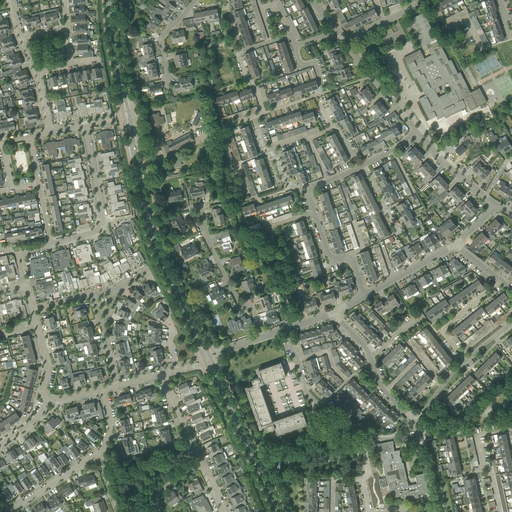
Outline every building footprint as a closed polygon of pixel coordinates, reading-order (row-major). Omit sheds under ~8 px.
[(173,6),(175,3),(171,0),(166,0),(165,2),(167,5),(165,8),(172,13),(176,8),(173,6)] [(446,8),(441,0),(440,1),(440,2),(437,4),(441,11),(446,8)] [(451,6),(448,0),(441,0),(446,8),(451,6)] [(305,7),(304,5),(303,3),(304,3),(302,1),(294,5),(297,10),(305,7)] [(339,7),(337,1),(329,4),(331,10),(333,9),(339,7)] [(85,9),(84,6),(84,5),(80,6),(74,6),(74,13),(80,12),(80,16),(85,15),(85,16),(88,15),(88,11),(85,9)] [(496,10),(494,5),(486,7),(488,13),(495,11),(496,10)] [(310,12),(309,10),(307,7),(302,9),(300,11),(302,16),(310,12)] [(60,16),(59,10),(58,8),(49,10),(52,22),(56,21),(56,20),(58,20),(57,17),(60,16)] [(172,13),(165,8),(162,11),(157,8),(154,11),(161,17),(163,15),(168,18),(172,13)] [(213,19),(211,8),(208,9),(208,10),(205,11),(207,20),(207,23),(213,22),(213,19)] [(213,8),(211,8),(213,19),(213,22),(219,21),(219,18),(217,9),(213,9),(213,8)] [(378,17),(376,12),(374,9),(369,11),(373,20),(378,17)] [(49,10),(40,12),(40,14),(42,21),(45,20),(46,23),(48,22),(48,23),(52,22),(49,10)] [(241,10),(238,11),(234,12),(235,16),(234,16),(234,18),(243,15),(241,10)] [(478,10),(473,12),(474,14),(469,17),(470,20),(473,18),(475,17),(480,16),(478,10)] [(159,19),(161,17),(154,11),(150,16),(153,18),(151,21),(158,27),(162,21),(159,19)] [(201,21),(199,11),(196,11),(197,13),(193,14),(194,18),(195,24),(196,26),(198,26),(198,23),(201,23),(201,21)] [(373,20),(369,11),(363,14),(367,22),(373,20)] [(497,16),(495,11),(488,13),(487,13),(489,19),(497,16)] [(312,18),(311,15),(311,14),(310,12),(302,16),(300,17),(301,20),(304,19),(305,21),(312,18)] [(433,32),(426,17),(423,12),(412,18),(414,23),(411,25),(422,47),(426,45),(436,39),(432,32),(433,32)] [(42,21),(40,14),(35,16),(35,17),(32,18),(34,26),(38,26),(37,25),(40,24),(39,21),(42,21)] [(362,25),(358,17),(357,14),(355,15),(355,16),(356,18),(353,20),(357,28),(362,25)] [(367,22),(363,14),(358,17),(362,25),(367,22)] [(85,19),(85,16),(85,15),(80,16),(74,16),(75,23),(81,22),(81,26),(86,25),(86,26),(89,25),(89,21),(86,18),(85,19)] [(245,21),(243,15),(234,18),(235,21),(236,20),(238,24),(245,21)] [(34,26),(32,18),(28,19),(27,16),(22,17),(23,24),(26,23),(27,27),(30,26),(30,27),(34,26)] [(499,22),(497,16),(489,19),(485,20),(486,23),(489,22),(490,25),(499,22)] [(316,23),(315,21),(314,21),(312,18),(305,21),(308,27),(316,23)] [(347,22),(342,25),(343,27),(344,27),(346,30),(350,28),(351,31),(357,28),(353,20),(347,22)] [(154,32),(158,27),(151,21),(148,24),(145,23),(142,27),(149,33),(151,30),(154,32)] [(247,27),(245,21),(238,24),(239,27),(237,27),(238,30),(247,27)] [(500,28),(499,22),(490,25),(492,30),(500,28)] [(318,29),(316,26),(317,25),(316,23),(308,27),(310,32),(318,29)] [(9,31),(9,29),(8,26),(8,25),(0,27),(0,36),(4,36),(4,33),(9,31)] [(86,29),(86,26),(86,25),(81,26),(75,26),(76,33),(82,32),(82,36),(87,35),(88,35),(90,35),(90,31),(87,28),(86,29)] [(249,32),(247,27),(238,30),(239,32),(240,32),(241,35),(249,32)] [(492,30),(489,31),(491,37),(494,36),(502,34),(500,28),(492,30)] [(186,41),(184,30),(174,32),(171,36),(173,44),(186,41)] [(251,38),(249,32),(241,35),(243,38),(241,39),(242,41),(251,38)] [(504,39),(502,34),(494,36),(496,42),(497,43),(503,41),(503,40),(504,39)] [(78,36),(76,36),(77,43),(80,42),(83,42),(83,46),(88,45),(91,45),(91,41),(88,38),(88,35),(87,35),(82,36),(78,36)] [(13,42),(13,41),(12,39),(11,38),(11,37),(5,39),(4,36),(0,36),(0,43),(0,44),(0,43),(0,47),(0,48),(13,42)] [(253,44),(251,39),(251,38),(242,41),(243,43),(244,43),(245,46),(253,44)] [(470,110),(486,102),(479,88),(470,93),(467,86),(460,72),(457,73),(451,60),(448,61),(442,47),(438,40),(437,41),(436,39),(426,45),(431,55),(431,56),(424,59),(423,57),(420,50),(403,58),(414,79),(416,78),(425,95),(418,99),(425,113),(429,120),(436,116),(438,119),(444,116),(445,118),(466,107),(468,106),(470,110)] [(148,40),(138,42),(139,48),(143,48),(144,51),(152,50),(151,43),(150,43),(148,44),(148,41),(148,40)] [(287,47),(287,44),(285,45),(284,41),(277,44),(278,50),(287,47)] [(10,50),(15,48),(14,46),(15,45),(14,43),(13,43),(13,42),(0,48),(2,51),(3,50),(5,55),(11,53),(10,50)] [(88,48),(88,45),(83,46),(77,46),(78,52),(84,52),(84,57),(93,57),(93,51),(91,51),(91,50),(89,48),(88,48)] [(288,53),(287,49),(288,49),(287,47),(278,50),(276,51),(278,56),(280,55),(288,53)] [(154,56),(152,50),(144,51),(145,55),(141,56),(142,62),(151,60),(151,57),(154,56)] [(244,58),(245,61),(254,57),(252,52),(244,54),(245,58),(244,58)] [(345,62),(343,56),(342,56),(341,53),(337,55),(336,52),(329,54),(331,59),(334,58),(336,64),(333,65),(334,69),(337,68),(337,67),(342,65),(342,63),(345,62)] [(19,55),(18,55),(18,53),(12,55),(11,53),(5,55),(7,60),(9,59),(11,63),(20,59),(20,58),(20,57),(19,55)] [(186,53),(180,55),(175,55),(176,62),(175,62),(176,67),(188,65),(186,53)] [(291,58),(290,56),(289,56),(288,53),(280,55),(278,56),(280,62),(291,58)] [(256,57),(254,57),(245,61),(246,63),(247,62),(248,66),(256,63),(258,62),(258,60),(257,60),(256,57)] [(292,60),(291,58),(280,62),(282,68),(284,67),(292,64),(291,61),(292,60)] [(17,66),(22,64),(22,62),(21,60),(20,59),(11,63),(8,64),(10,67),(12,72),(18,69),(17,66)] [(152,63),(151,60),(142,62),(143,67),(147,67),(148,70),(156,69),(155,62),(152,63)] [(261,68),(259,62),(258,62),(256,63),(248,66),(249,69),(248,70),(249,72),(258,69),(261,68)] [(293,68),(292,64),(284,67),(286,73),(295,70),(294,67),(293,68)] [(101,68),(98,69),(98,67),(92,69),(92,70),(94,78),(100,77),(100,79),(103,79),(101,68)] [(349,67),(345,69),(340,70),(341,75),(340,75),(342,79),(340,80),(340,81),(341,82),(342,82),(346,81),(346,80),(345,78),(351,76),(350,71),(351,71),(349,67)] [(26,72),(25,70),(20,72),(18,69),(12,72),(14,77),(16,76),(18,79),(27,75),(27,74),(26,72)] [(92,70),(89,71),(89,69),(83,71),(83,72),(85,80),(91,79),(91,81),(95,80),(94,78),(92,70)] [(158,75),(156,69),(148,70),(148,74),(145,76),(146,81),(159,78),(158,78),(155,79),(154,76),(158,75)] [(260,75),(258,70),(258,69),(249,72),(250,74),(251,74),(252,77),(260,75)] [(83,72),(80,73),(80,71),(74,72),(76,82),(82,81),(82,83),(85,82),(85,80),(83,72)] [(76,82),(74,72),(68,74),(68,75),(65,76),(67,84),(68,91),(72,90),(70,83),(76,82)] [(65,76),(65,74),(59,75),(59,77),(56,77),(58,86),(58,88),(62,87),(61,85),(67,84),(65,76)] [(30,81),(29,79),(29,78),(28,76),(27,76),(27,75),(18,79),(19,83),(16,84),(19,90),(26,87),(24,83),(30,81)] [(56,77),(56,76),(50,77),(50,79),(47,79),(49,90),(52,89),(52,87),(58,86),(56,77)] [(189,88),(193,87),(191,77),(179,79),(180,84),(178,85),(177,84),(175,84),(175,85),(174,85),(176,92),(189,89),(189,88)] [(316,80),(311,82),(310,82),(313,91),(315,90),(315,89),(318,88),(316,80)] [(313,91),(310,82),(309,81),(307,81),(307,83),(304,84),(307,92),(310,91),(310,92),(313,91)] [(160,84),(149,86),(151,94),(162,91),(160,84)] [(301,95),(299,86),(298,84),(295,85),(295,87),(293,88),(294,91),(295,96),(299,95),(301,95)] [(307,92),(304,84),(299,86),(301,95),(304,94),(303,93),(307,92)] [(293,95),(292,90),(291,87),(285,89),(288,98),(290,97),(290,96),(293,95)] [(363,99),(371,92),(367,87),(359,94),(363,99)] [(282,99),(279,91),(278,88),(272,90),(273,93),(276,102),(279,101),(278,100),(282,99)] [(33,94),(32,94),(32,92),(26,93),(26,89),(18,91),(19,95),(20,95),(20,96),(22,96),(23,99),(33,97),(33,96),(33,94)] [(247,89),(245,90),(248,99),(253,97),(251,89),(247,90),(247,89)] [(288,98),(285,89),(279,91),(282,99),(285,98),(288,98)] [(248,99),(245,90),(242,90),(243,92),(239,93),(242,100),(248,99)] [(239,99),(237,91),(233,92),(233,91),(231,92),(234,101),(239,99)] [(234,101),(231,92),(228,93),(229,94),(225,95),(228,103),(234,101)] [(375,97),(371,92),(363,99),(365,101),(364,102),(366,105),(375,97)] [(276,102),(273,93),(268,95),(270,103),(274,102),(276,102)] [(228,103),(225,95),(222,96),(222,95),(219,96),(222,104),(228,103)] [(337,102),(340,100),(337,95),(334,96),(326,100),(329,106),(337,102)] [(84,116),(81,103),(80,96),(75,96),(78,110),(74,110),(75,117),(79,116),(80,117),(84,116)] [(222,104),(219,96),(217,97),(217,98),(214,99),(216,106),(222,104)] [(34,103),(34,101),(34,99),(33,98),(33,97),(23,99),(21,100),(23,109),(29,107),(29,104),(34,103)] [(100,113),(98,99),(93,100),(95,106),(90,107),(92,113),(96,113),(96,114),(100,113)] [(108,110),(107,104),(103,105),(102,99),(98,99),(100,113),(104,112),(104,111),(108,110)] [(72,116),(70,110),(66,110),(64,100),(60,101),(61,105),(64,119),(68,118),(68,117),(72,116)] [(338,104),(340,103),(341,103),(341,102),(340,100),(337,102),(329,106),(332,111),(339,107),(338,104)] [(64,119),(61,105),(60,101),(56,102),(58,112),(54,113),(55,119),(59,118),(59,120),(64,119)] [(376,112),(383,106),(379,101),(369,110),(371,112),(374,110),(376,112)] [(92,113),(90,107),(86,108),(85,102),(81,103),(84,116),(88,115),(88,114),(92,113)] [(342,106),(339,107),(332,111),(335,116),(342,113),(341,110),(344,108),(342,106)] [(387,111),(383,106),(376,112),(378,115),(375,117),(377,120),(387,111)] [(29,107),(23,109),(24,114),(25,118),(27,117),(37,115),(37,114),(36,112),(36,111),(36,109),(32,110),(30,110),(29,107)] [(301,115),(302,115),(300,111),(300,110),(297,111),(297,112),(294,113),(297,121),(303,119),(301,115)] [(310,113),(307,114),(310,122),(316,120),(313,112),(312,110),(309,111),(310,113)] [(198,111),(192,124),(197,126),(202,113),(198,111)] [(345,118),(343,115),(346,114),(345,111),(342,113),(335,116),(337,122),(340,121),(340,120),(345,118)] [(297,121),(294,113),(294,112),(288,114),(289,115),(291,123),(297,121)] [(310,122),(307,114),(307,112),(304,113),(304,115),(302,115),(301,115),(303,119),(304,124),(310,122)] [(158,124),(162,123),(165,123),(163,116),(159,117),(158,113),(147,115),(149,122),(145,123),(147,134),(160,132),(158,124)] [(291,123),(289,115),(288,114),(285,115),(286,116),(283,117),(286,125),(291,123)] [(38,121),(37,119),(38,119),(37,116),(37,115),(27,117),(27,121),(24,121),(26,128),(33,127),(32,122),(38,121)] [(349,119),(352,117),(351,115),(348,116),(345,118),(340,120),(340,121),(343,126),(350,122),(349,119)] [(13,120),(7,121),(9,129),(12,129),(12,130),(15,129),(14,125),(17,124),(15,116),(12,116),(13,120)] [(286,125),(283,117),(282,116),(280,117),(280,118),(277,119),(280,127),(286,125)] [(280,127),(277,119),(277,118),(274,119),(274,120),(272,121),(274,129),(280,127)] [(274,129),(272,121),(271,119),(268,120),(269,122),(266,123),(268,131),(274,129)] [(353,127),(350,122),(343,126),(345,131),(353,127)] [(397,136),(401,135),(395,122),(389,125),(391,129),(395,136),(395,137),(397,136)] [(240,129),(242,133),(242,134),(250,132),(251,131),(250,128),(249,129),(248,126),(240,129)] [(355,126),(353,127),(345,131),(348,137),(352,134),(353,136),(359,133),(355,126)] [(395,136),(391,129),(389,130),(388,128),(386,127),(384,128),(385,131),(389,139),(390,139),(391,139),(392,139),(395,137),(395,136)] [(109,138),(113,137),(112,131),(108,132),(108,130),(103,131),(106,145),(110,144),(109,138)] [(106,145),(103,131),(99,132),(99,133),(95,134),(97,140),(101,140),(102,146),(104,145),(104,146),(105,147),(106,146),(106,145)] [(389,139),(385,131),(380,134),(381,137),(384,141),(389,139)] [(510,144),(507,140),(504,142),(501,138),(501,137),(498,139),(496,135),(494,136),(491,131),(487,133),(490,138),(495,148),(498,152),(502,150),(503,152),(504,153),(507,151),(511,148),(511,147),(510,145),(510,144)] [(251,135),(250,132),(242,134),(240,135),(241,138),(243,137),(244,140),(252,137),(253,137),(252,134),(251,135)] [(478,137),(475,132),(469,136),(472,141),(478,137)] [(170,140),(166,143),(167,145),(163,147),(167,153),(171,151),(171,152),(193,140),(190,133),(186,135),(177,139),(178,139),(172,143),(170,140)] [(327,137),(329,141),(330,142),(337,138),(335,133),(327,137)] [(381,137),(380,134),(375,137),(376,139),(380,147),(385,144),(384,141),(381,137)] [(485,134),(479,137),(484,145),(489,142),(485,134)] [(459,147),(455,151),(460,156),(463,152),(466,149),(468,148),(466,146),(471,142),(472,141),(469,136),(468,136),(467,135),(464,138),(465,139),(464,140),(465,141),(459,147)] [(253,140),(252,137),(244,140),(246,146),(254,143),(255,143),(254,140),(253,140)] [(71,138),(67,139),(70,152),(70,154),(73,154),(72,152),(74,151),(73,145),(77,144),(77,147),(80,146),(79,139),(76,140),(76,138),(71,139),(71,138)] [(340,144),(337,138),(330,142),(333,148),(340,144)] [(380,147),(376,139),(373,141),(372,138),(369,139),(371,142),(375,150),(380,147)] [(70,152),(67,139),(63,139),(63,141),(59,141),(60,148),(64,147),(66,153),(70,152)] [(56,149),(60,148),(59,141),(55,142),(55,141),(51,142),(53,155),(57,155),(56,149)] [(53,155),(51,142),(46,143),(47,144),(42,145),(44,151),(48,150),(49,156),(53,155)] [(375,150),(371,142),(365,145),(369,152),(375,150)] [(255,146),(254,143),(246,146),(248,152),(256,149),(257,148),(256,145),(255,146)] [(343,149),(340,144),(333,148),(334,151),(333,152),(332,153),(333,154),(335,153),(343,149)] [(369,152),(365,145),(360,148),(364,155),(369,152)] [(324,152),(322,149),(321,147),(316,149),(319,155),(324,152)] [(412,158),(419,151),(414,147),(409,151),(407,149),(401,155),(403,158),(405,156),(407,158),(409,156),(412,158)] [(256,149),(248,152),(245,152),(246,155),(249,154),(250,157),(259,154),(258,151),(257,152),(256,149)] [(295,151),(292,152),(291,149),(282,152),(283,155),(284,155),(285,158),(293,155),(296,154),(295,151)] [(346,154),(343,149),(335,153),(337,156),(334,157),(334,158),(335,160),(346,154)] [(110,161),(109,157),(115,155),(114,151),(100,154),(101,158),(102,158),(103,162),(110,161)] [(423,156),(419,151),(412,158),(414,161),(412,163),(413,165),(411,167),(413,169),(420,164),(418,161),(423,156)] [(327,157),(324,152),(319,155),(321,160),(327,157)] [(348,160),(346,154),(335,160),(338,165),(348,160)] [(296,158),(294,158),(293,155),(285,158),(284,158),(285,161),(286,161),(287,163),(295,161),(297,160),(296,158)] [(330,162),(328,159),(327,157),(321,160),(324,165),(329,163),(330,162)] [(484,161),(482,160),(482,159),(480,157),(478,159),(474,163),(477,165),(473,170),(478,174),(484,167),(487,164),(484,162),(484,161)] [(82,162),(81,158),(67,161),(68,165),(74,164),(75,168),(81,166),(80,162),(82,162)] [(174,166),(181,164),(179,158),(169,160),(169,163),(161,165),(162,169),(174,166)] [(263,158),(258,159),(254,160),(255,163),(252,164),(253,167),(256,166),(265,163),(266,163),(265,160),(264,161),(263,158)] [(287,163),(286,164),(287,167),(288,166),(289,169),(301,165),(299,159),(297,160),(295,161),(287,163)] [(121,167),(120,163),(116,164),(110,165),(110,161),(103,162),(104,166),(103,166),(104,170),(117,168),(121,167)] [(423,174),(431,167),(426,162),(422,166),(420,164),(413,169),(412,171),(414,174),(416,172),(418,174),(420,171),(423,174)] [(265,166),(265,163),(256,166),(258,172),(266,169),(268,169),(267,166),(265,166)] [(303,171),(301,165),(289,169),(288,170),(289,173),(290,172),(291,175),(294,174),(295,174),(295,173),(299,172),(303,171)] [(386,171),(385,169),(383,165),(380,166),(381,167),(374,171),(376,176),(384,173),(386,171)] [(82,170),(81,166),(75,168),(76,172),(70,173),(70,177),(84,174),(83,170),(82,170)] [(112,173),(118,172),(118,170),(122,169),(121,167),(117,168),(104,170),(105,175),(106,174),(107,179),(113,177),(112,173)] [(435,171),(431,167),(423,174),(425,176),(422,179),(424,181),(423,182),(425,185),(426,184),(434,177),(432,174),(435,171)] [(495,170),(492,168),(490,171),(488,169),(487,170),(484,167),(478,174),(483,179),(487,174),(489,176),(495,170)] [(267,172),(266,169),(258,172),(260,177),(268,175),(270,174),(269,171),(267,172)] [(307,173),(305,174),(303,171),(299,172),(295,173),(295,174),(294,174),(296,180),(305,176),(308,175),(307,173)] [(364,177),(362,173),(356,176),(355,174),(350,176),(352,181),(354,180),(356,183),(364,179),(363,177),(364,177)] [(386,178),(384,173),(376,176),(379,182),(386,178)] [(85,179),(84,174),(70,177),(71,181),(77,180),(78,184),(85,183),(84,179),(85,179)] [(269,178),(268,175),(260,177),(262,183),(270,181),(272,180),(271,177),(269,178)] [(437,186),(444,180),(439,175),(430,184),(432,186),(435,184),(437,186)] [(310,181),(309,179),(307,180),(305,176),(296,180),(297,182),(298,182),(299,185),(310,181)] [(389,183),(388,180),(391,179),(390,176),(386,178),(379,182),(382,187),(389,183)] [(366,184),(364,179),(356,183),(354,184),(356,189),(359,188),(366,184)] [(272,180),(270,181),(262,183),(264,189),(272,186),(274,186),(273,183),(272,180)] [(441,196),(444,193),(442,191),(448,185),(444,180),(437,186),(435,189),(437,192),(436,195),(431,201),(426,207),(428,209),(437,200),(441,196)] [(120,184),(116,185),(115,181),(114,182),(114,181),(107,182),(108,187),(107,187),(108,191),(121,188),(120,184)] [(496,185),(494,188),(498,191),(497,192),(503,196),(508,187),(505,185),(505,184),(501,181),(498,185),(497,185),(496,185)] [(205,195),(203,187),(209,186),(208,182),(202,183),(203,185),(190,188),(192,197),(200,195),(200,196),(205,195)] [(392,182),(389,183),(382,187),(385,192),(395,187),(392,182)] [(85,187),(85,183),(78,184),(79,188),(73,189),(74,194),(87,191),(87,187),(85,187)] [(369,190),(366,184),(359,188),(356,189),(359,195),(361,194),(369,190)] [(251,196),(256,195),(254,186),(248,188),(250,194),(251,196)] [(453,198),(460,191),(455,186),(449,193),(447,195),(449,197),(451,195),(453,198)] [(395,194),(393,191),(397,189),(395,187),(385,192),(387,198),(395,194)] [(511,189),(508,187),(503,196),(509,200),(511,195),(511,189)] [(122,193),(121,188),(108,191),(109,195),(110,195),(111,199),(117,198),(116,194),(122,193)] [(372,193),(370,189),(369,190),(361,194),(358,195),(359,198),(363,196),(364,199),(372,195),(372,193)] [(182,200),(180,190),(167,192),(169,202),(182,200)] [(88,195),(87,191),(74,194),(75,198),(81,197),(82,201),(83,201),(88,200),(87,195),(88,195)] [(464,196),(460,191),(453,198),(455,200),(454,202),(455,204),(457,202),(464,196)] [(30,192),(28,193),(29,202),(30,205),(37,204),(36,200),(35,200),(34,193),(30,194),(30,192)] [(319,195),(321,201),(329,198),(327,192),(319,195)] [(29,202),(28,193),(25,193),(26,195),(22,196),(24,204),(24,206),(30,205),(29,202)] [(375,200),(376,200),(376,199),(375,200),(374,198),(375,198),(373,194),(372,195),(364,199),(367,204),(375,200)] [(397,199),(395,194),(387,198),(390,203),(397,199)] [(291,195),(285,197),(287,205),(293,203),(291,195)] [(287,205),(285,197),(279,199),(282,207),(287,205)] [(118,202),(117,198),(111,199),(111,203),(110,203),(111,208),(127,204),(127,202),(124,203),(124,201),(118,202)] [(331,203),(329,198),(321,201),(323,206),(331,203)] [(282,207),(279,199),(273,201),(276,209),(282,207)] [(370,210),(377,206),(375,200),(367,204),(364,206),(366,211),(367,211),(370,210)] [(466,212),(473,205),(469,200),(464,205),(462,202),(456,208),(458,210),(460,209),(461,211),(463,209),(466,212)] [(276,209),(273,201),(268,203),(270,211),(276,209)] [(410,203),(407,205),(405,202),(396,206),(399,212),(400,211),(408,207),(411,205),(410,203)] [(85,204),(84,204),(83,204),(82,205),(83,209),(77,210),(78,214),(92,212),(91,207),(89,208),(89,203),(87,204),(85,204)] [(256,211),(255,208),(253,203),(248,205),(250,213),(256,211)] [(270,211),(268,203),(262,205),(265,213),(270,211)] [(333,209),(331,203),(323,206),(325,212),(333,209)] [(119,210),(125,209),(129,208),(128,205),(127,205),(127,204),(111,208),(112,212),(113,212),(114,216),(120,215),(119,210)] [(250,213),(248,205),(242,207),(245,215),(250,213)] [(265,213),(262,205),(256,207),(259,215),(265,213)] [(379,211),(379,212),(381,210),(380,209),(381,209),(379,205),(377,206),(370,210),(367,211),(368,213),(371,212),(372,215),(379,211)] [(466,212),(464,213),(466,216),(468,218),(467,219),(469,222),(475,216),(476,215),(474,213),(477,210),(473,205),(466,212)] [(412,209),(409,210),(408,207),(400,211),(403,216),(410,212),(413,211),(412,209)] [(219,208),(212,210),(213,217),(214,217),(216,225),(224,223),(223,214),(221,214),(219,208)] [(335,215),(333,209),(325,212),(327,218),(335,215)] [(381,215),(379,212),(379,211),(372,215),(368,217),(369,219),(371,218),(373,221),(380,217),(382,217),(382,216),(381,217),(380,216),(381,215)] [(92,216),(92,212),(78,214),(79,218),(85,217),(86,222),(92,220),(91,216),(92,216)] [(413,218),(410,212),(403,216),(406,222),(413,218)] [(336,221),(335,215),(327,218),(328,223),(336,221)] [(458,225),(451,215),(448,217),(450,219),(444,223),(451,232),(457,227),(455,225),(457,224),(458,225)] [(181,217),(172,221),(178,234),(186,230),(183,224),(184,223),(181,217)] [(383,223),(380,217),(373,221),(376,227),(383,223)] [(417,226),(416,223),(418,222),(418,220),(417,218),(415,217),(413,218),(406,222),(404,222),(407,228),(409,227),(411,229),(410,229),(410,230),(413,228),(414,227),(417,226)] [(507,226),(502,221),(500,223),(496,219),(491,224),(497,230),(498,232),(503,227),(504,229),(507,226)] [(305,226),(304,223),(303,221),(295,223),(297,229),(305,226)] [(338,226),(336,221),(328,223),(330,229),(338,226)] [(387,226),(385,222),(383,223),(376,227),(373,228),(376,233),(378,232),(386,228),(387,227),(386,228),(386,226),(387,226)] [(41,227),(42,227),(41,223),(34,225),(35,228),(37,237),(39,237),(38,235),(42,234),(41,227)] [(133,233),(132,230),(134,229),(133,226),(131,226),(131,223),(125,225),(125,224),(121,225),(122,227),(126,242),(127,247),(129,246),(128,241),(132,240),(136,239),(134,234),(133,233)] [(451,232),(444,223),(438,228),(437,226),(435,228),(437,232),(440,237),(443,235),(445,237),(451,232)] [(492,234),(497,230),(491,224),(486,228),(487,229),(485,231),(493,240),(495,237),(492,234)] [(37,237),(35,228),(34,225),(28,226),(29,229),(30,237),(34,236),(34,238),(37,237)] [(307,232),(305,226),(297,229),(299,235),(307,232)] [(30,237),(29,229),(26,230),(25,227),(22,227),(23,230),(25,240),(27,239),(27,238),(30,237)] [(122,227),(118,227),(119,229),(114,230),(116,240),(119,239),(120,246),(122,245),(125,244),(125,246),(125,247),(124,247),(125,248),(127,247),(126,242),(122,227)] [(389,234),(386,228),(378,232),(376,233),(374,234),(375,237),(377,236),(379,240),(382,239),(381,237),(389,234)] [(337,229),(333,230),(329,231),(331,237),(339,234),(337,229)] [(441,239),(440,237),(437,232),(432,235),(430,231),(427,233),(429,237),(433,244),(436,243),(436,242),(437,241),(438,242),(441,240),(441,239)] [(493,240),(485,231),(483,233),(482,232),(477,237),(483,243),(488,239),(491,242),(493,240)] [(310,233),(305,234),(302,235),(304,241),(312,239),(310,233)] [(233,249),(230,243),(232,242),(229,234),(221,236),(222,240),(221,241),(224,252),(233,249)] [(340,240),(339,234),(331,237),(332,243),(340,240)] [(106,236),(102,237),(102,239),(106,252),(106,255),(107,255),(107,257),(110,256),(109,254),(113,253),(112,252),(112,250),(111,247),(113,246),(112,241),(111,236),(106,237),(106,236)] [(433,244),(429,237),(423,240),(424,241),(422,243),(425,249),(429,247),(428,246),(430,245),(430,246),(433,244)] [(480,246),(483,243),(477,237),(472,241),(475,244),(472,246),(476,251),(477,251),(479,253),(483,249),(480,246)] [(413,245),(417,253),(420,252),(420,251),(421,250),(422,251),(425,249),(422,243),(419,238),(411,243),(413,245)] [(99,241),(94,243),(95,248),(96,252),(97,253),(98,252),(99,252),(100,255),(101,258),(106,257),(107,257),(107,255),(106,255),(106,252),(102,239),(99,240),(99,241)] [(314,244),(312,239),(304,241),(306,247),(314,244)] [(340,240),(332,243),(334,248),(342,246),(340,240)] [(92,254),(92,252),(90,244),(85,245),(85,244),(81,245),(83,252),(85,262),(92,261),(90,254),(92,254)] [(187,246),(184,248),(181,249),(186,259),(199,252),(194,244),(188,247),(187,246)] [(316,250),(314,244),(306,247),(308,253),(316,250)] [(417,253),(413,245),(410,247),(408,244),(403,247),(406,252),(409,258),(413,256),(412,255),(414,254),(414,255),(417,253)] [(85,262),(83,252),(81,245),(77,246),(77,247),(72,248),(75,258),(78,258),(79,264),(84,263),(85,266),(86,266),(85,262)] [(344,252),(343,247),(342,246),(334,248),(336,254),(344,252)] [(144,261),(139,251),(136,252),(138,255),(134,257),(129,248),(128,248),(127,247),(125,248),(125,250),(127,252),(134,266),(138,264),(138,263),(143,260),(144,261)] [(406,252),(403,247),(395,252),(396,252),(401,262),(404,261),(404,260),(405,259),(406,260),(409,258),(406,252)] [(134,266),(127,252),(125,250),(125,248),(123,249),(121,251),(126,261),(120,264),(124,272),(125,272),(124,271),(130,267),(130,268),(134,266)] [(68,260),(71,259),(68,249),(63,251),(63,249),(59,250),(65,271),(68,270),(67,267),(70,266),(68,260)] [(54,253),(51,254),(52,259),(54,264),(56,263),(57,268),(58,269),(62,268),(63,272),(65,271),(59,250),(56,251),(56,252),(54,253)] [(318,256),(316,252),(316,250),(308,253),(304,254),(306,260),(310,258),(318,256)] [(370,256),(368,252),(368,250),(360,253),(362,259),(370,256)] [(392,259),(390,261),(393,267),(397,265),(397,264),(398,263),(398,264),(401,262),(396,252),(390,255),(392,259)] [(493,263),(498,257),(493,253),(488,260),(493,263)] [(9,269),(6,255),(2,256),(2,259),(5,270),(7,276),(7,277),(11,276),(11,275),(15,274),(13,268),(9,269)] [(239,256),(235,258),(230,259),(232,265),(233,265),(236,273),(244,270),(246,267),(243,266),(239,256)] [(372,262),(370,256),(362,259),(364,265),(372,262)] [(498,267),(503,260),(498,257),(493,263),(498,267)] [(51,262),(48,263),(47,259),(41,260),(40,258),(30,261),(31,266),(30,266),(31,270),(49,265),(51,264),(51,262)] [(319,263),(317,258),(309,260),(310,263),(306,264),(307,267),(311,266),(319,263)] [(451,261),(454,266),(459,276),(466,272),(464,270),(466,269),(464,265),(462,266),(460,263),(459,263),(457,260),(455,260),(454,258),(450,260),(451,261)] [(124,272),(120,264),(114,267),(111,261),(110,261),(109,259),(106,261),(107,263),(114,277),(118,275),(118,274),(123,271),(124,272)] [(503,271),(508,264),(503,260),(498,267),(503,271)] [(107,263),(106,261),(105,261),(102,262),(104,265),(103,265),(106,271),(103,273),(103,274),(101,274),(103,282),(110,278),(110,279),(114,277),(107,263)] [(448,270),(454,266),(451,261),(448,263),(447,262),(443,264),(444,265),(443,266),(442,265),(439,266),(443,274),(449,271),(448,270)] [(373,265),(372,262),(364,265),(366,270),(374,268),(376,267),(375,264),(373,265)] [(209,263),(208,263),(198,269),(203,278),(213,273),(211,270),(213,269),(209,263)] [(321,269),(319,263),(311,266),(307,267),(304,268),(302,269),(303,273),(312,270),(313,272),(321,269)] [(50,271),(49,268),(52,268),(51,264),(49,265),(31,270),(32,273),(33,273),(35,278),(39,277),(44,275),(44,273),(50,271)] [(511,268),(511,267),(508,264),(503,271),(508,274),(511,268)] [(435,268),(431,271),(435,277),(435,279),(436,279),(438,277),(441,276),(443,280),(446,278),(445,278),(443,274),(439,266),(436,268),(437,269),(435,270),(435,268)] [(375,273),(374,268),(366,270),(367,276),(375,273)] [(103,282),(101,274),(100,275),(99,272),(94,273),(93,269),(88,270),(92,286),(97,285),(96,284),(103,282),(103,283),(104,283),(103,282)] [(322,275),(321,269),(313,272),(314,278),(322,275)] [(92,286),(88,270),(84,271),(86,278),(79,280),(81,287),(81,289),(82,289),(82,287),(88,286),(88,287),(92,286)] [(70,291),(66,276),(66,273),(65,271),(61,272),(64,284),(57,286),(59,292),(59,294),(60,294),(59,293),(66,291),(66,293),(70,291)] [(438,282),(435,277),(431,271),(427,273),(428,274),(427,275),(426,274),(423,275),(427,283),(431,281),(434,284),(438,282)] [(76,281),(72,282),(70,272),(66,273),(66,276),(70,291),(75,290),(74,289),(81,287),(79,280),(79,278),(76,278),(76,281)] [(377,279),(376,274),(375,273),(367,276),(369,282),(377,279)] [(427,283),(423,275),(420,277),(421,278),(419,279),(419,277),(415,279),(419,286),(420,288),(422,286),(427,283)] [(52,280),(51,278),(46,279),(45,279),(36,282),(37,287),(36,287),(37,291),(54,286),(52,280)] [(256,289),(255,284),(252,278),(241,282),(243,289),(245,289),(246,292),(256,289)] [(346,279),(342,280),(344,285),(347,293),(353,291),(351,287),(354,286),(352,279),(347,280),(346,280),(346,279)] [(419,286),(415,279),(411,282),(413,285),(412,285),(411,284),(408,286),(413,294),(418,291),(421,290),(420,288),(419,286)] [(483,287),(478,280),(473,283),(478,290),(483,287)] [(347,293),(344,285),(340,286),(339,281),(336,282),(333,283),(334,287),(335,290),(336,290),(338,289),(340,295),(347,293)] [(142,285),(145,290),(147,295),(147,294),(150,293),(152,295),(156,296),(159,294),(152,283),(149,285),(147,282),(145,284),(145,283),(142,285)] [(478,290),(473,283),(468,287),(473,293),(478,290)] [(56,293),(59,292),(57,286),(54,287),(54,286),(37,291),(38,295),(39,294),(40,299),(50,297),(49,294),(56,293)] [(413,294),(408,286),(405,288),(406,289),(404,289),(404,288),(400,290),(405,299),(407,298),(407,297),(413,294)] [(218,287),(213,289),(211,290),(212,292),(209,294),(209,295),(206,296),(209,301),(212,300),(212,301),(215,299),(218,303),(224,300),(223,298),(226,296),(223,289),(220,291),(218,287)] [(337,293),(336,290),(335,290),(334,287),(329,289),(330,293),(327,294),(330,303),(336,301),(334,294),(337,293)] [(473,293),(468,287),(463,290),(468,297),(473,293)] [(149,296),(147,294),(147,295),(145,290),(141,294),(137,289),(135,291),(134,290),(131,293),(132,293),(139,301),(142,298),(143,300),(144,300),(145,298),(147,298),(149,296)] [(468,297),(463,290),(460,292),(459,290),(457,292),(458,294),(463,300),(468,297)] [(330,303),(327,294),(323,295),(322,291),(316,293),(317,295),(320,303),(323,302),(323,305),(330,303)] [(142,303),(139,301),(132,293),(130,298),(130,300),(127,298),(126,300),(125,300),(123,303),(128,306),(132,309),(134,310),(135,311),(139,305),(139,306),(142,303)] [(504,293),(499,296),(504,303),(509,299),(504,293)] [(398,304),(395,299),(393,294),(387,298),(388,300),(385,302),(390,310),(392,308),(398,304)] [(463,300),(458,294),(453,297),(458,304),(463,300)] [(267,295),(264,296),(259,298),(260,302),(261,302),(263,309),(268,307),(271,306),(267,295)] [(320,303),(317,295),(312,297),(313,299),(309,300),(312,310),(318,308),(317,304),(320,303)] [(504,303),(499,296),(494,300),(499,307),(504,303)] [(458,304),(453,297),(448,300),(453,307),(458,304)] [(18,306),(22,305),(20,299),(16,300),(16,299),(12,300),(15,311),(16,315),(20,314),(18,306)] [(450,306),(447,302),(445,299),(440,302),(445,309),(450,306)] [(15,311),(12,300),(7,301),(8,302),(4,303),(6,309),(6,312),(10,311),(11,313),(13,313),(14,317),(16,317),(16,315),(15,311)] [(312,310),(309,300),(303,302),(303,303),(300,304),(303,312),(306,311),(306,312),(312,310)] [(499,307),(494,300),(489,304),(495,310),(499,307)] [(390,310),(385,302),(382,303),(381,301),(375,305),(380,314),(386,311),(387,312),(390,310)] [(445,309),(440,302),(435,306),(440,313),(445,309)] [(160,303),(158,305),(157,309),(159,311),(156,314),(160,318),(163,322),(166,320),(165,319),(167,318),(163,313),(166,311),(160,303)] [(495,310),(489,304),(485,308),(490,314),(495,310)] [(118,311),(117,315),(122,316),(128,318),(129,315),(132,316),(134,310),(132,309),(128,306),(126,311),(120,309),(119,312),(118,311)] [(278,319),(276,315),(276,312),(279,311),(281,312),(285,311),(283,306),(267,311),(268,314),(266,315),(267,320),(266,320),(268,324),(274,322),(273,321),(278,319)] [(440,313),(435,306),(430,309),(435,316),(440,313)] [(72,308),(72,311),(73,312),(74,314),(76,314),(77,317),(83,315),(88,314),(87,311),(86,311),(86,308),(79,310),(79,307),(72,308)] [(487,313),(485,311),(481,307),(477,311),(482,317),(487,313)] [(435,316),(430,309),(425,313),(430,320),(435,316)] [(482,317),(477,311),(472,315),(477,321),(482,317)] [(351,317),(349,318),(354,323),(359,317),(362,315),(360,313),(357,315),(355,313),(354,312),(350,314),(348,315),(350,317),(350,316),(351,317)] [(53,316),(55,316),(55,313),(49,314),(49,317),(44,318),(46,324),(55,322),(53,316)] [(477,321),(472,315),(467,318),(472,325),(477,321)] [(227,321),(229,327),(231,326),(232,330),(235,329),(236,330),(239,329),(240,329),(243,328),(244,330),(247,329),(247,327),(249,326),(249,325),(252,324),(249,316),(245,318),(244,316),(241,317),(241,319),(235,321),(234,318),(227,321)] [(358,327),(364,322),(359,317),(354,323),(358,327)] [(472,325),(467,318),(463,322),(468,329),(472,325)] [(92,331),(91,325),(90,326),(88,321),(77,324),(80,334),(83,333),(92,331)] [(124,324),(127,324),(129,325),(129,321),(121,321),(121,324),(115,324),(114,329),(124,330),(124,324)] [(56,327),(55,322),(46,324),(47,330),(52,328),(53,331),(59,330),(62,329),(62,327),(61,326),(56,327)] [(362,332),(368,326),(364,322),(358,327),(362,332)] [(468,329),(463,322),(458,326),(463,332),(468,329)] [(157,324),(152,323),(149,323),(148,329),(151,330),(151,333),(159,334),(160,331),(161,328),(155,327),(156,324),(157,324)] [(332,323),(326,325),(329,333),(328,334),(329,335),(330,337),(332,336),(333,335),(332,333),(334,332),(332,323)] [(323,336),(321,326),(321,328),(316,330),(318,338),(318,340),(320,339),(320,338),(324,337),(324,336),(323,336)] [(372,331),(375,329),(373,327),(371,329),(368,326),(362,332),(367,336),(372,331)] [(390,331),(387,327),(386,326),(383,329),(382,330),(386,335),(390,331)] [(463,332),(458,326),(453,330),(458,336),(463,332)] [(423,337),(430,332),(426,327),(419,333),(423,337)] [(377,335),(375,334),(378,331),(375,328),(375,329),(372,331),(367,336),(371,341),(377,335)] [(124,335),(124,330),(114,329),(113,329),(113,334),(114,334),(114,335),(120,335),(121,339),(128,338),(127,336),(124,335)] [(60,333),(59,330),(53,331),(54,334),(49,336),(50,341),(59,339),(61,338),(60,333)] [(93,340),(93,337),(94,336),(92,331),(83,333),(80,334),(82,343),(93,340)] [(427,342),(433,337),(430,332),(423,337),(427,342)] [(146,337),(145,346),(151,344),(156,343),(153,342),(154,339),(160,340),(161,334),(159,334),(151,333),(148,333),(148,337),(146,337)] [(307,341),(305,333),(299,334),(302,344),(304,343),(304,342),(307,341)] [(18,341),(19,343),(22,342),(30,340),(28,334),(20,336),(21,340),(18,341)] [(381,340),(378,336),(377,335),(371,341),(376,345),(381,340)] [(431,347),(437,341),(433,337),(427,342),(431,347)] [(124,342),(128,341),(128,338),(121,339),(121,342),(115,344),(116,349),(126,347),(124,342)] [(61,345),(59,339),(50,341),(52,347),(57,346),(57,349),(63,347),(63,344),(61,345)] [(343,350),(350,343),(346,339),(338,347),(340,348),(341,347),(343,350)] [(31,346),(30,340),(22,342),(23,346),(20,346),(20,349),(23,348),(31,346)] [(94,343),(93,340),(82,343),(83,346),(86,345),(88,350),(97,348),(95,342),(94,343)] [(403,346),(405,344),(402,341),(399,343),(395,347),(403,356),(405,354),(403,351),(405,349),(403,346)] [(434,351),(441,346),(437,341),(431,347),(434,351)] [(347,354),(354,348),(350,343),(343,350),(342,351),(344,352),(345,352),(347,354)] [(32,351),(31,346),(23,348),(24,351),(21,352),(22,354),(25,353),(32,351)] [(438,356),(445,351),(441,346),(434,351),(438,356)] [(64,350),(63,347),(57,349),(58,351),(53,353),(55,358),(63,356),(62,351),(64,350)] [(127,352),(126,347),(116,349),(115,350),(116,354),(118,354),(118,355),(124,353),(125,356),(131,354),(131,351),(127,352)] [(155,347),(150,348),(147,349),(148,352),(150,352),(150,354),(153,354),(154,357),(153,357),(161,355),(163,355),(161,348),(156,350),(155,347)] [(403,356),(395,347),(390,352),(398,360),(403,356)] [(92,355),(97,354),(98,353),(97,348),(88,350),(88,353),(85,354),(84,354),(84,355),(83,355),(83,356),(84,360),(93,358),(92,355)] [(358,352),(354,348),(347,354),(346,355),(349,357),(350,356),(351,358),(356,354),(358,352)] [(34,357),(32,351),(25,353),(26,357),(23,357),(23,360),(26,359),(34,357)] [(442,361),(448,356),(445,351),(438,356),(442,361)] [(398,360),(390,352),(386,356),(391,362),(394,364),(398,360)] [(496,352),(491,357),(497,362),(501,358),(496,352)] [(130,364),(129,358),(132,357),(131,354),(125,356),(125,359),(119,361),(120,362),(118,362),(119,367),(121,366),(130,364)] [(360,358),(356,354),(351,358),(348,361),(350,363),(351,362),(353,364),(352,365),(360,358)] [(412,362),(416,358),(413,354),(408,358),(407,360),(410,363),(412,362)] [(67,355),(63,356),(55,358),(56,364),(61,363),(62,366),(71,363),(70,360),(69,361),(67,355)] [(162,357),(161,355),(153,357),(154,360),(151,361),(152,364),(152,367),(159,365),(158,362),(163,361),(162,357)] [(391,362),(386,356),(381,361),(387,366),(391,362)] [(452,360),(448,356),(442,361),(446,366),(452,360)] [(35,362),(34,357),(26,359),(27,362),(24,363),(25,365),(35,362)] [(497,362),(491,357),(487,361),(493,367),(497,362)] [(364,362),(360,358),(352,365),(354,367),(355,366),(358,368),(364,362)] [(493,367),(487,361),(483,365),(488,371),(493,367)] [(134,368),(133,363),(130,364),(121,366),(122,372),(128,370),(129,373),(136,371),(135,368),(134,368)] [(285,374),(282,364),(259,372),(261,376),(252,380),(254,385),(253,385),(245,388),(246,390),(259,426),(259,428),(266,426),(267,430),(267,431),(275,428),(277,435),(285,432),(289,431),(288,428),(291,427),(292,430),(291,430),(292,430),(293,430),(297,429),(296,426),(298,425),(299,427),(300,427),(304,426),(303,423),(306,422),(306,423),(306,422),(303,413),(280,421),(281,422),(277,423),(276,422),(276,423),(276,424),(274,424),(274,423),(273,423),(272,419),(260,385),(263,383),(263,384),(264,383),(268,383),(267,380),(270,379),(270,381),(271,381),(275,380),(274,377),(277,376),(278,378),(277,378),(278,379),(279,378),(283,377),(282,374),(285,373),(285,374)] [(102,373),(105,372),(107,371),(106,365),(100,367),(101,369),(95,370),(98,379),(103,378),(102,373)] [(486,373),(488,371),(483,365),(478,369),(486,377),(488,375),(486,373)] [(397,376),(401,372),(398,368),(393,373),(397,376)] [(486,377),(478,369),(474,373),(480,379),(482,377),(484,379),(486,377)] [(85,377),(88,376),(86,370),(83,371),(81,372),(81,371),(78,372),(78,375),(81,384),(86,382),(85,377)] [(98,379),(95,370),(90,372),(89,370),(86,370),(88,376),(91,376),(92,381),(98,379)] [(321,378),(320,375),(319,373),(318,373),(317,370),(308,372),(310,378),(312,377),(313,382),(317,380),(321,378)] [(71,381),(69,375),(69,372),(66,373),(66,374),(64,375),(65,378),(61,379),(61,380),(60,380),(60,381),(59,382),(60,383),(60,384),(61,385),(63,385),(63,388),(69,387),(68,381),(71,381)] [(78,375),(78,372),(72,373),(72,372),(69,372),(69,375),(71,381),(74,380),(75,385),(81,384),(78,375)] [(432,380),(429,376),(427,374),(425,372),(420,377),(422,379),(428,384),(432,380)] [(471,385),(475,381),(470,375),(465,379),(471,385)] [(422,379),(420,377),(416,381),(418,383),(423,389),(428,384),(422,379)] [(319,390),(326,382),(325,381),(324,382),(321,379),(315,386),(319,390)] [(351,389),(357,383),(353,379),(345,386),(347,388),(348,387),(350,389),(351,389)] [(471,385),(465,379),(461,383),(467,389),(471,385)] [(418,383),(416,381),(414,383),(416,385),(413,387),(419,393),(423,389),(418,383)] [(179,388),(178,390),(180,391),(181,392),(182,392),(183,392),(184,395),(197,389),(195,385),(190,388),(189,387),(187,382),(178,386),(179,388)] [(323,394),(330,387),(329,385),(328,386),(326,384),(327,383),(326,382),(319,390),(323,394)] [(355,393),(361,387),(357,383),(351,389),(350,389),(349,390),(351,392),(352,391),(354,393),(355,393)] [(467,389),(461,383),(457,387),(462,393),(465,391),(467,389)] [(327,398),(334,391),(335,391),(333,389),(332,390),(330,388),(331,387),(330,387),(323,394),(327,398)] [(359,397),(365,391),(361,387),(355,393),(354,393),(353,394),(355,396),(356,395),(358,397),(359,397)] [(419,393),(413,387),(409,392),(414,397),(419,393)] [(462,393),(457,387),(452,392),(458,398),(462,393)] [(149,388),(145,389),(147,398),(148,400),(152,399),(151,398),(157,396),(158,396),(156,388),(151,389),(151,388),(149,389),(149,388)] [(147,398),(145,389),(141,390),(141,391),(139,391),(139,392),(135,393),(137,402),(138,401),(139,403),(144,402),(143,398),(147,398)] [(184,400),(183,402),(186,403),(187,405),(188,404),(195,400),(193,394),(198,392),(197,389),(184,395),(186,397),(185,398),(184,398),(184,400)] [(414,397),(409,392),(406,389),(404,391),(407,394),(404,396),(410,402),(414,397)] [(345,395),(343,393),(340,390),(336,393),(341,398),(345,395)] [(369,395),(365,391),(359,397),(358,397),(357,398),(359,400),(360,399),(363,402),(369,395)] [(29,400),(30,395),(22,393),(19,392),(18,398),(21,399),(29,400)] [(458,398),(452,392),(448,396),(454,402),(458,398)] [(128,393),(124,394),(126,403),(130,402),(130,403),(135,402),(135,401),(134,396),(131,397),(130,394),(128,394),(128,393)] [(371,404),(378,398),(374,393),(364,402),(366,404),(368,404),(370,402),(371,404)] [(126,403),(124,394),(120,395),(120,396),(118,397),(119,400),(115,401),(116,407),(117,407),(123,405),(122,404),(126,403)] [(454,402),(448,396),(444,400),(449,406),(454,402)] [(188,409),(187,412),(189,413),(190,414),(192,413),(200,409),(197,404),(199,403),(202,401),(200,398),(195,400),(188,404),(189,407),(188,407),(187,408),(188,409)] [(375,408),(382,402),(378,398),(371,404),(368,407),(370,409),(373,406),(375,408)] [(103,416),(100,406),(95,407),(94,402),(88,403),(91,412),(92,416),(97,415),(98,413),(99,412),(100,416),(103,416)] [(379,412),(386,406),(382,402),(375,408),(372,411),(374,413),(377,410),(379,412)] [(91,412),(88,403),(83,405),(84,410),(81,411),(83,417),(83,418),(92,416),(91,412)] [(358,408),(353,403),(349,407),(354,411),(358,408)] [(83,417),(81,411),(78,411),(77,406),(71,408),(74,417),(74,420),(83,418),(83,417)] [(165,409),(163,409),(162,406),(157,407),(150,409),(149,410),(148,410),(149,412),(151,413),(152,415),(155,414),(156,417),(166,415),(165,409)] [(390,410),(386,406),(379,412),(376,415),(378,417),(381,414),(383,416),(385,415),(390,410)] [(201,413),(206,410),(204,407),(200,409),(192,413),(193,416),(191,421),(193,422),(194,423),(196,422),(203,419),(201,413)] [(74,417),(71,408),(66,409),(67,414),(64,415),(65,420),(66,421),(69,420),(69,422),(74,420),(74,417)] [(363,412),(358,408),(354,411),(354,412),(351,415),(358,417),(363,412)] [(389,419),(395,413),(391,408),(390,410),(385,415),(383,416),(382,418),(383,420),(387,417),(389,419)] [(20,419),(17,415),(15,412),(12,414),(10,412),(8,413),(10,416),(15,422),(20,419)] [(390,423),(391,421),(393,423),(394,423),(395,423),(396,423),(396,422),(396,421),(395,421),(399,417),(395,413),(389,419),(380,427),(385,428),(390,423)] [(10,416),(7,418),(6,415),(4,416),(5,419),(6,419),(10,425),(15,422),(10,416)] [(129,415),(127,415),(122,416),(123,419),(120,420),(121,422),(120,423),(121,426),(130,424),(129,421),(130,421),(129,415)] [(168,421),(166,415),(156,417),(157,421),(154,422),(155,427),(162,426),(161,423),(168,421)] [(196,428),(195,430),(198,431),(198,432),(200,432),(200,431),(208,428),(205,422),(210,420),(209,416),(204,418),(203,419),(196,422),(198,425),(197,425),(195,426),(196,428)] [(61,422),(60,421),(57,417),(54,419),(53,417),(48,421),(54,428),(61,422)] [(6,419),(5,419),(3,421),(1,418),(0,418),(0,420),(1,422),(5,429),(10,425),(6,419)] [(54,428),(48,421),(43,425),(45,427),(43,429),(46,433),(47,434),(54,428)] [(133,423),(130,424),(121,426),(122,430),(123,430),(123,432),(126,431),(127,435),(133,433),(132,430),(133,430),(133,429),(134,429),(133,423)] [(213,425),(208,427),(208,428),(200,431),(202,434),(201,434),(200,435),(200,436),(199,439),(202,440),(203,441),(207,439),(212,437),(209,431),(214,429),(213,425)] [(98,437),(94,433),(96,430),(92,427),(91,426),(89,429),(88,429),(85,432),(85,433),(87,435),(94,441),(95,440),(96,441),(98,439),(97,438),(98,437)] [(170,435),(168,429),(163,430),(162,427),(155,429),(154,431),(155,431),(155,432),(156,433),(157,433),(159,434),(160,434),(161,437),(170,435)] [(497,435),(498,440),(496,440),(496,442),(507,439),(506,433),(497,435)] [(43,442),(41,439),(38,435),(36,437),(34,434),(29,438),(35,447),(36,447),(43,442)] [(88,446),(84,443),(86,440),(81,435),(79,438),(78,438),(76,440),(76,442),(78,443),(77,445),(84,451),(85,450),(86,450),(88,448),(87,448),(88,446)] [(136,444),(135,440),(133,441),(132,435),(123,437),(124,440),(123,441),(124,443),(123,443),(124,447),(133,445),(136,444)] [(171,441),(170,435),(161,437),(162,441),(159,442),(160,447),(162,447),(167,445),(166,442),(171,441)] [(35,447),(29,438),(24,441),(25,443),(22,444),(25,448),(26,450),(28,450),(29,451),(35,447)] [(217,438),(208,442),(203,444),(205,447),(208,446),(208,447),(207,447),(210,453),(220,449),(217,443),(219,442),(217,438)] [(408,486),(403,463),(402,463),(401,460),(399,453),(400,453),(399,450),(394,451),(393,444),(393,441),(378,444),(378,443),(374,444),(376,453),(380,452),(381,455),(381,457),(385,476),(386,478),(386,482),(387,482),(390,495),(389,495),(390,498),(401,496),(402,498),(410,497),(410,499),(418,497),(418,494),(428,492),(428,489),(427,489),(426,485),(425,485),(425,483),(429,482),(427,473),(415,475),(417,484),(408,486)] [(446,445),(443,446),(445,451),(456,449),(455,443),(446,445)] [(79,454),(76,450),(74,446),(72,444),(67,447),(66,445),(63,447),(64,449),(68,455),(71,453),(74,458),(76,457),(78,456),(78,455),(79,454)] [(136,445),(136,444),(124,447),(125,451),(126,450),(127,453),(130,452),(130,455),(136,453),(139,452),(139,449),(136,448),(137,446),(137,445),(136,445)] [(65,457),(68,455),(64,449),(63,447),(61,445),(59,446),(61,448),(60,449),(61,451),(59,452),(61,455),(58,457),(63,465),(65,464),(65,465),(67,463),(68,462),(65,457)] [(23,453),(22,452),(22,451),(19,447),(16,448),(15,447),(14,446),(11,448),(12,450),(10,450),(17,460),(19,459),(17,456),(23,453)] [(222,448),(220,449),(210,453),(208,454),(210,457),(213,456),(213,457),(212,457),(215,463),(215,464),(224,459),(226,458),(227,458),(225,452),(224,452),(222,448)] [(457,455),(456,449),(445,451),(446,457),(449,457),(457,455)] [(17,460),(10,450),(5,454),(7,456),(4,458),(7,463),(13,459),(15,462),(17,460)] [(58,467),(60,466),(53,455),(50,457),(45,460),(49,466),(52,464),(55,469),(56,468),(57,469),(59,467),(58,467)] [(511,463),(511,457),(502,459),(503,463),(501,463),(502,465),(511,463)] [(228,462),(226,458),(224,459),(215,464),(215,463),(213,464),(214,467),(217,466),(218,467),(217,467),(220,474),(229,469),(226,463),(228,462)] [(49,473),(46,468),(49,466),(45,460),(37,466),(41,472),(44,476),(45,475),(46,476),(48,474),(47,474),(49,473)] [(450,463),(447,463),(448,469),(451,469),(460,467),(459,461),(450,463)] [(511,469),(511,463),(502,465),(502,467),(503,467),(504,471),(508,470),(511,469)] [(448,469),(447,469),(449,476),(453,475),(452,475),(453,474),(456,474),(457,474),(461,473),(460,467),(451,469),(448,469)] [(231,468),(229,469),(220,474),(217,474),(219,478),(222,476),(222,477),(221,478),(224,484),(234,479),(231,473),(233,473),(231,468)] [(41,480),(42,479),(35,469),(27,474),(31,480),(34,478),(37,483),(39,482),(41,481),(41,480)] [(22,477),(19,479),(21,482),(23,486),(26,490),(28,489),(30,488),(30,487),(31,486),(28,482),(31,480),(27,474),(22,477)] [(96,483),(93,475),(89,477),(88,475),(78,479),(80,485),(87,482),(89,489),(97,486),(96,483)] [(475,477),(468,479),(467,476),(462,477),(464,486),(476,484),(475,477)] [(188,489),(190,492),(193,491),(193,490),(194,489),(196,490),(197,490),(201,488),(202,489),(202,488),(197,478),(193,479),(192,482),(187,484),(189,488),(188,489)] [(236,478),(234,479),(224,484),(222,485),(224,488),(227,486),(227,487),(226,488),(229,494),(238,489),(236,484),(238,483),(236,478)] [(385,478),(379,479),(381,488),(387,487),(385,478)] [(21,491),(23,490),(18,482),(13,485),(11,483),(8,485),(12,491),(15,489),(18,494),(19,493),(20,493),(22,492),(21,491)] [(9,493),(12,491),(8,485),(7,484),(3,487),(3,489),(4,491),(1,493),(7,501),(8,500),(9,501),(11,499),(12,498),(9,493)] [(68,495),(73,492),(76,496),(79,494),(78,491),(73,484),(70,486),(69,485),(61,490),(64,494),(65,497),(67,500),(70,498),(68,495)] [(464,486),(462,486),(463,492),(466,492),(468,491),(477,489),(476,484),(464,486)] [(238,489),(229,494),(227,495),(228,498),(231,496),(232,497),(231,498),(233,504),(243,500),(241,494),(242,493),(240,488),(238,489)] [(182,498),(181,496),(178,492),(175,494),(174,492),(166,498),(169,504),(171,506),(173,504),(174,506),(178,504),(177,502),(182,498)] [(61,502),(62,499),(63,499),(59,493),(56,495),(55,494),(52,496),(53,498),(51,499),(50,498),(47,500),(50,504),(53,508),(57,506),(59,506),(62,504),(61,502)] [(198,497),(193,500),(188,502),(190,506),(191,506),(192,509),(194,510),(197,508),(199,511),(202,510),(202,511),(211,511),(211,510),(211,509),(209,505),(207,503),(208,503),(206,499),(205,499),(203,495),(198,497)] [(479,495),(470,497),(464,498),(464,499),(466,498),(467,502),(465,502),(465,504),(471,503),(480,501),(479,495)] [(101,501),(100,497),(93,499),(92,499),(84,502),(85,505),(87,507),(92,505),(94,511),(96,510),(96,511),(102,511),(106,511),(103,501),(101,501)] [(245,499),(243,500),(233,504),(231,505),(232,508),(235,507),(236,508),(235,508),(235,511),(246,511),(244,506),(246,505),(245,499)] [(47,511),(50,510),(46,504),(43,505),(42,503),(33,509),(35,511),(44,511),(47,511)]
